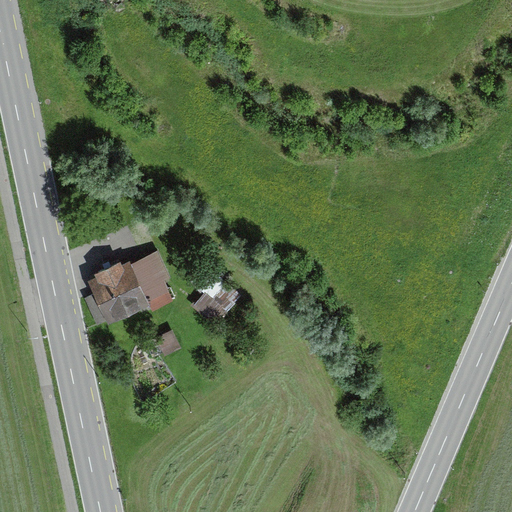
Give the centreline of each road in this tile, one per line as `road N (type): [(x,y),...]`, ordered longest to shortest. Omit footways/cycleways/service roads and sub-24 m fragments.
road 1 (secondary): [(0,29),(101,511)]
road 2 (tertiary): [(414,511),(511,281)]
